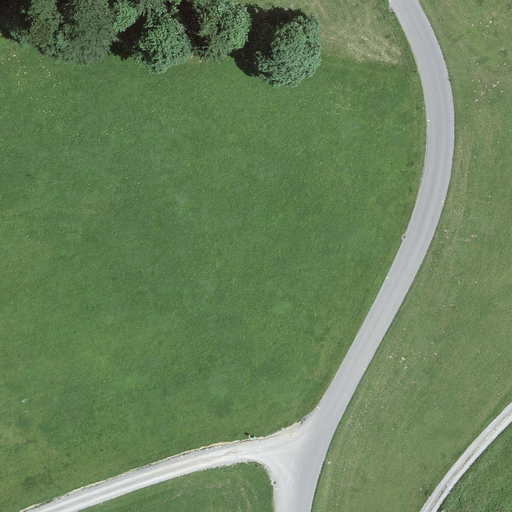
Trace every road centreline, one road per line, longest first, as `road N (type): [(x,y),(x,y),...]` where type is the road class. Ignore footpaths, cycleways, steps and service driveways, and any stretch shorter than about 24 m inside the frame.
road 1 (tertiary): [(308,453),(419,241),(442,146),(435,73),(401,0)]
road 2 (unclassified): [(308,453),(237,452),(57,511)]
road 3 (track): [(511,412),(428,511)]
